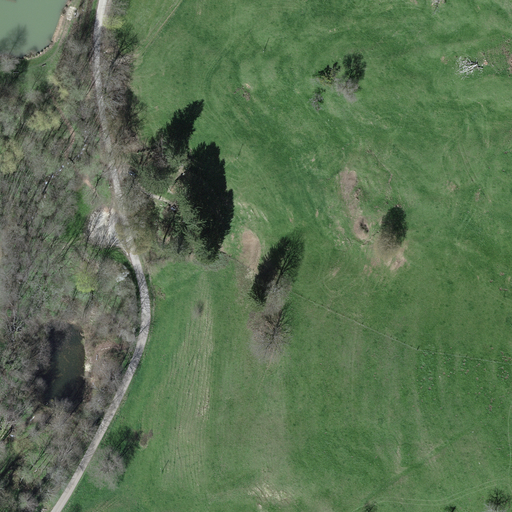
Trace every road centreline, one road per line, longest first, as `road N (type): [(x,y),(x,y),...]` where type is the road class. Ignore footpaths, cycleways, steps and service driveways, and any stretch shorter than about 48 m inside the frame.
road 1 (unclassified): [(55,511),(143,341),(140,274),(97,119),(103,0)]
road 2 (track): [(352,511),(462,433)]
